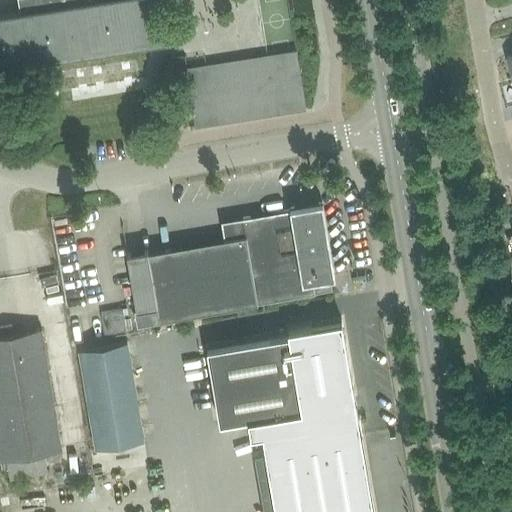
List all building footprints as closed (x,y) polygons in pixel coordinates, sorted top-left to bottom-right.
[(17,0),(19,12),(0,15),(0,67),(169,41),(162,0),(17,0)] [(305,109),(300,78),(296,50),(185,67),(194,127),(305,109)] [(136,323),(159,319),(314,293),(312,279),(334,276),(321,202),(290,208),(290,209),(241,218),(242,219),(238,220),(228,233),(229,237),(147,251),(147,249),(126,253),(136,307),(134,307),(136,323)] [(511,244),(500,247),(508,279),(511,277),(511,244)] [(289,334),(208,348),(220,421),(247,416),(250,432),(263,430),(277,511),(375,511),(342,316),(288,325),(289,334)] [(189,353),(201,350),(196,327),(184,329),(189,353)] [(41,328),(0,335),(0,458),(6,457),(9,478),(47,472),(43,451),(61,448),(41,328)] [(78,349),(95,447),(143,439),(126,341),(78,349)]
